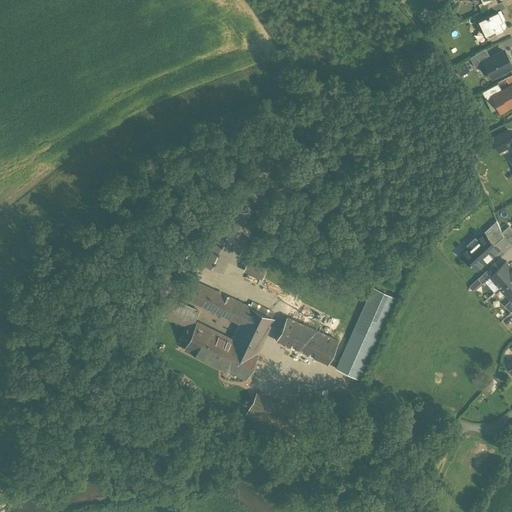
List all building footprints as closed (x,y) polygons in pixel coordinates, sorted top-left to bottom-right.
[(497,0),(487,0),(486,1),(485,0),(484,0),(481,2),(484,9),(491,6),(499,2),(497,0)] [(499,2),(491,6),(493,11),(500,8),(500,9),(505,6),(502,0),(499,2)] [(493,11),(479,19),(478,23),(481,30),(484,31),(486,36),(489,37),(494,35),(495,32),(504,28),(505,24),(502,15),(503,14),(500,9),(500,8),(493,11)] [(485,48),(476,53),(481,63),(483,62),(483,61),(490,58),(485,48)] [(490,58),(483,61),(483,62),(491,77),(499,73),(499,74),(506,70),(506,69),(511,66),(503,51),(490,58)] [(476,53),(469,57),(474,67),(481,63),(476,53)] [(468,71),(464,62),(455,68),(459,75),(468,71)] [(497,83),(481,91),(486,101),(492,97),(491,96),(501,91),(497,83)] [(501,91),(491,96),(492,97),(500,112),(511,105),(511,86),(501,91)] [(511,137),(508,130),(492,138),(499,151),(511,145),(511,144),(511,137)] [(260,133),(201,264),(220,273),(280,142),(260,133)] [(485,232),(495,244),(504,236),(502,232),(497,221),(484,232),(484,233),(485,232)] [(511,244),(511,228),(509,226),(502,232),(504,236),(511,244)] [(495,244),(485,232),(484,233),(478,238),(476,236),(467,244),(469,246),(471,248),(464,254),(477,269),(487,260),(488,261),(494,256),(493,255),(500,249),(495,244)] [(267,266),(249,257),(243,269),(262,278),(267,266)] [(511,267),(506,261),(485,280),(494,291),(493,292),(494,293),(500,287),(511,300),(511,299),(511,267)] [(266,275),(267,277),(263,283),(270,287),(273,281),(275,281),(277,280),(278,278),(278,276),(278,273),(277,271),(275,270),(273,269),(271,270),(269,271),(267,273),(266,275)] [(308,278),(292,271),(282,293),(297,300),(308,278)] [(248,305),(188,278),(180,295),(239,322),(248,305)] [(347,305),(348,300),(347,295),(344,290),(340,287),(334,287),(329,288),(325,291),(322,295),(321,301),(322,306),(325,310),(330,313),(335,314),(340,313),(345,310),(347,305)] [(373,289),(335,369),(357,379),(395,300),(373,289)] [(196,309),(169,297),(163,312),(169,314),(168,316),(190,326),(198,310),(197,309),(196,309)] [(273,311),(252,301),(249,306),(271,316),(273,311)] [(249,306),(248,305),(239,322),(239,323),(231,338),(257,351),(273,318),(272,317),(271,316),(249,306)] [(337,341),(286,317),(275,340),(326,365),(337,341)] [(231,338),(197,321),(184,347),(245,377),(257,351),(231,338)] [(301,414),(255,391),(244,413),(290,437),(301,414)]
